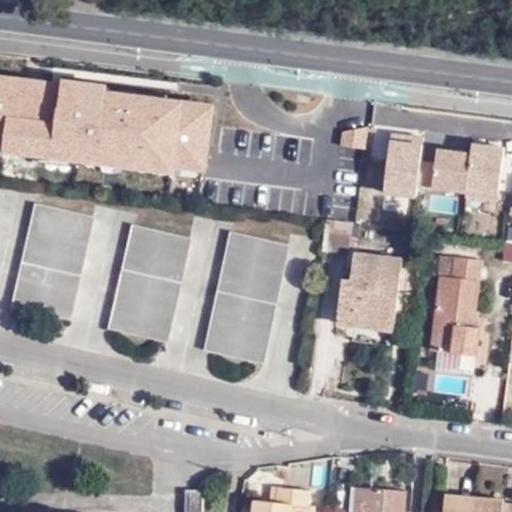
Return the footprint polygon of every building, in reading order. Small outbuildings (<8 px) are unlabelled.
[(0,151),(207,171),(214,92),(0,72),(0,151)] [(373,126),(352,127),(353,145),(375,143),(373,126)] [(387,137),(386,193),(419,193),(420,138),(387,137)] [(469,147),(433,145),(430,193),(500,198),(503,142),(470,139),(469,147)] [(94,218),(38,204),(13,306),(70,319),(94,218)] [(353,223),(328,220),(324,249),(349,253),(353,223)] [(168,341),(190,238),(133,225),(110,330),(168,341)] [(206,350),(263,363),(290,246),(232,232),(206,350)] [(356,319),(394,324),(402,259),(355,253),(352,281),(343,280),(337,323),(356,326),(356,319)] [(454,277),(456,257),(444,255),(441,276),(454,277)] [(482,260),(456,257),(454,277),(441,276),(432,350),(477,356),(480,326),(474,326),(482,260)] [(393,330),(394,324),(356,319),(356,326),(393,330)] [(395,511),(396,509),(402,510),(404,490),(352,485),(350,511),(351,511),(395,511)] [(253,510),(252,511),(314,511),(315,507),(309,507),(311,492),(275,487),(273,502),(254,500),(253,510)] [(188,511),(204,511),(205,490),(189,490),(188,511)] [(511,511),(511,509),(504,509),(504,501),(447,495),(445,511),(511,511)]
